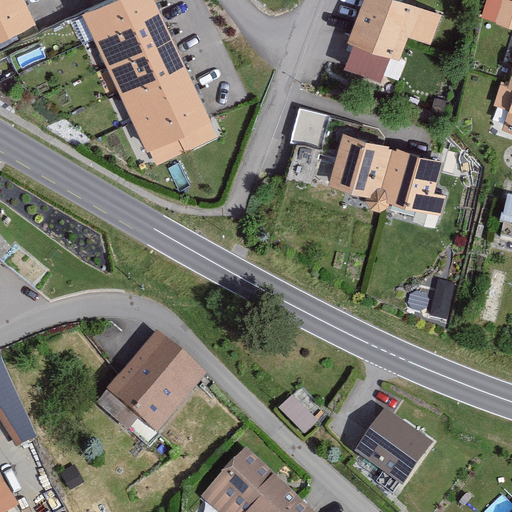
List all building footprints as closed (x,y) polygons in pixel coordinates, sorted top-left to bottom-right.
[(0,0),(0,44),(36,28),(22,0),(0,0)] [(153,0),(117,0),(82,16),(153,170),(218,140),(153,0)] [(438,17),(391,0),(365,0),(350,42),(358,45),(349,68),(378,79),(387,53),(397,56),(406,34),(429,43),(438,17)] [(511,30),(511,1),(507,0),(487,0),(481,18),(496,23),(495,25),(509,30),(511,30)] [(511,91),(508,89),(509,85),(501,82),(494,106),(508,112),(508,114),(502,131),(511,135),(511,91)] [(300,105),(292,135),(316,141),(324,111),(300,105)] [(439,165),(344,138),(331,184),(369,195),(367,202),(372,209),(379,211),(386,207),(388,201),(419,209),(415,222),(435,227),(443,199),(430,195),(439,165)] [(207,370),(155,329),(106,391),(158,432),(207,370)] [(0,420),(15,445),(41,430),(0,363),(0,420)] [(292,391),(276,408),(303,434),(319,417),(292,391)] [(440,436),(386,403),(357,450),(412,483),(440,436)] [(320,511),(235,439),(195,486),(226,511),(249,511),(250,511),(320,511)] [(0,511),(9,511),(18,507),(0,479),(0,511)]
